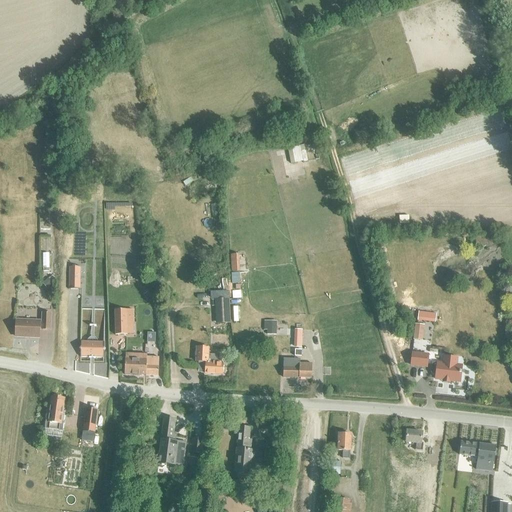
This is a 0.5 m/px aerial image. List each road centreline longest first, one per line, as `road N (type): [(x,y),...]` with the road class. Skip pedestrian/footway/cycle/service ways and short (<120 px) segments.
road 1 (unclassified): [(511,422),(129,390),(0,365)]
road 2 (track): [(407,412),(327,137),(277,0)]
